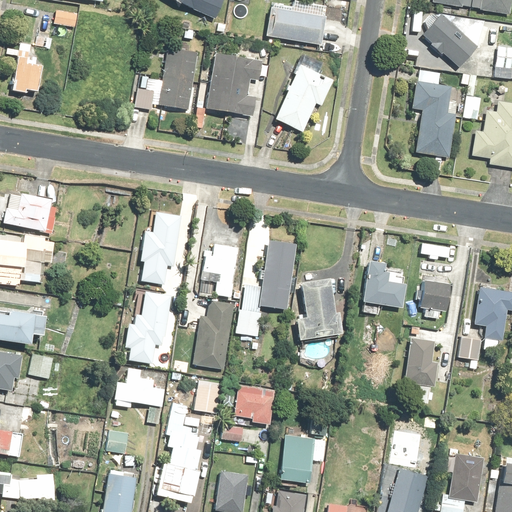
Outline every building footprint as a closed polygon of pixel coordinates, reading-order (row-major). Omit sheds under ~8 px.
[(167,0),(213,20),(221,0),(167,0)] [(430,0),(430,3),(460,8),(460,7),(477,9),(477,11),(508,15),(510,0),(430,0)] [(270,9),(267,8),(263,37),(320,46),(324,17),(322,17),(324,7),(291,2),(290,8),(270,5),(270,9)] [(75,15),(54,11),(52,24),(54,25),(53,32),(62,34),(61,41),(69,42),(72,28),(75,15)] [(476,47),(438,15),(436,17),(429,15),(422,23),(425,29),(419,36),(429,44),(428,46),(439,55),(440,54),(457,69),(476,47)] [(496,32),(485,31),(484,42),(495,43),(496,32)] [(15,57),(8,92),(22,94),(22,91),(33,93),(38,67),(32,66),(33,62),(25,60),(28,46),(18,44),(17,51),(6,49),(4,55),(15,57)] [(511,48),(480,45),(478,58),(494,60),(492,78),(511,79),(511,48)] [(187,111),(196,53),(165,48),(156,106),(187,111)] [(259,62),(211,55),(203,110),(251,117),(254,98),(245,97),(247,80),(256,81),(259,62)] [(318,68),(297,58),(290,75),(292,76),(272,121),(300,133),(313,105),(319,107),(331,81),(315,74),(318,68)] [(447,159),(455,101),(447,100),(449,88),(436,86),(438,74),(417,71),(415,83),(413,82),(409,110),(419,111),(413,154),(447,159)] [(474,76),(461,74),(459,85),(466,86),(465,96),(473,97),(475,81),(474,81),(474,76)] [(150,111),(153,92),(135,90),(132,108),(150,111)] [(476,120),(479,99),(464,97),(461,118),(476,120)] [(494,113),(484,111),(481,133),(473,132),(469,157),(488,159),(487,165),(511,168),(511,104),(496,102),(494,113)] [(3,209),(0,223),(0,224),(49,235),(55,209),(47,207),(48,201),(18,195),(17,196),(9,195),(6,209),(3,209)] [(142,259),(139,280),(162,284),(165,264),(172,265),(181,214),(154,209),(150,230),(143,229),(138,259),(142,259)] [(230,246),(235,247),(242,248),(246,227),(233,225),(230,246)] [(21,244),(0,241),(0,285),(16,287),(17,281),(37,284),(39,263),(49,264),(52,243),(42,242),(42,239),(22,236),(21,244)] [(239,311),(236,310),(233,334),(255,337),(260,307),(284,311),(286,294),(291,295),(293,277),(289,277),(293,245),(265,241),(259,287),(243,285),(239,311)] [(448,249),(419,244),(417,255),(446,259),(448,249)] [(235,248),(212,245),(210,252),(203,251),(200,272),(203,273),(202,280),(215,282),(212,296),(229,298),(231,285),(229,285),(235,248)] [(359,303),(399,309),(403,285),(385,282),(387,273),(381,273),(383,265),(365,262),(359,303)] [(438,312),(443,313),(448,279),(423,276),(422,281),(421,281),(417,309),(423,310),(422,317),(437,319),(438,312)] [(297,284),(302,319),(292,320),(295,342),(339,335),(336,313),(332,314),(326,280),(297,284)] [(511,293),(477,288),(471,325),(483,327),(481,339),(483,340),(481,350),(494,352),(495,342),(499,342),(504,311),(511,312),(511,293)] [(128,322),(123,347),(127,348),(125,358),(150,362),(154,342),(161,343),(170,293),(144,289),(139,313),(135,312),(133,323),(128,322)] [(204,317),(198,316),(191,363),(222,368),(232,305),(207,301),(204,317)] [(0,342),(25,346),(27,336),(38,337),(41,318),(5,312),(5,317),(0,316),(0,342)] [(432,342),(408,338),(401,384),(431,388),(435,364),(429,363),(432,342)] [(478,341),(459,338),(455,358),(475,362),(478,341)] [(18,357),(0,353),(0,390),(7,392),(10,379),(13,380),(18,357)] [(51,359),(31,354),(26,375),(47,379),(51,359)] [(261,366),(246,364),(244,379),(259,381),(261,366)] [(114,383),(111,400),(114,401),(113,406),(127,408),(128,403),(147,406),(145,423),(157,425),(162,390),(147,388),(148,381),(137,379),(138,371),(126,369),(123,384),(114,383)] [(197,381),(191,411),(214,415),(220,385),(197,381)] [(272,391),(235,386),(235,391),(224,389),(221,406),(232,408),(231,417),(247,420),(248,414),(250,414),(249,423),(267,426),(272,391)] [(152,496),(187,504),(188,498),(190,498),(196,472),(194,472),(199,452),(194,451),(197,439),(195,438),(197,430),(181,427),(185,407),(170,403),(163,435),(167,436),(165,448),(169,449),(166,465),(160,464),(152,496)] [(309,435),(323,437),(325,419),(311,417),(309,435)] [(219,440),(239,443),(241,428),(221,426),(219,440)] [(387,469),(393,470),(384,511),(415,511),(423,476),(410,474),(418,430),(396,426),(387,469)] [(126,433),(107,430),(104,451),(123,454),(126,433)] [(0,450),(6,451),(8,434),(0,432),(0,450)] [(323,441),(283,436),(277,480),(307,484),(310,462),(320,463),(323,441)] [(475,503),(482,458),(453,454),(446,495),(441,494),(438,511),(460,511),(462,501),(475,503)] [(134,456),(122,456),(122,470),(133,470),(134,456)] [(511,511),(511,459),(499,457),(498,465),(500,466),(492,511),(511,511)] [(130,500),(133,479),(121,477),(122,473),(113,472),(112,476),(105,474),(98,511),(130,511),(132,501),(130,500)] [(240,511),(245,476),(218,472),(211,511),(240,511)] [(19,481),(8,480),(8,478),(0,477),(0,497),(17,500),(35,499),(36,503),(51,502),(49,475),(34,476),(34,480),(19,481)] [(301,511),(305,496),(276,491),(274,507),(271,506),(269,511),(301,511)]
